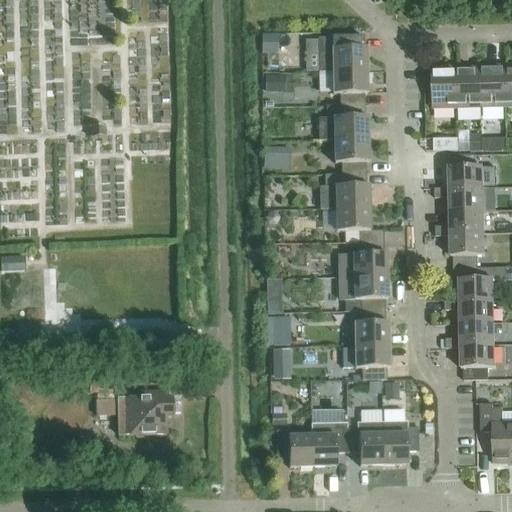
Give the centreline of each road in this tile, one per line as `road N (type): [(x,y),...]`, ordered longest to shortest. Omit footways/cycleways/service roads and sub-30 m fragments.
road 1 (residential): [(447,504),(446,398),(417,360),(412,192),(397,157),(395,37)]
road 2 (residential): [(175,511),(377,506)]
